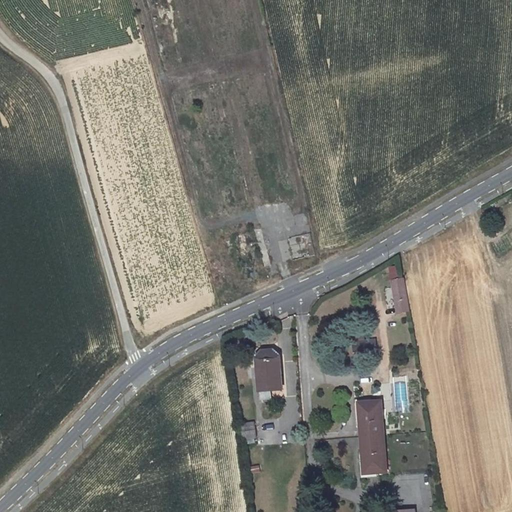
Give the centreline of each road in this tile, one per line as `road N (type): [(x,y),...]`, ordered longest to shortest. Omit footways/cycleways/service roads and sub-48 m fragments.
road 1 (residential): [(138,368),(180,340),(373,254),(511,174)]
road 2 (unclassified): [(0,29),(57,79),(138,368)]
road 3 (residential): [(0,507),(138,368)]
road 4 (unknown): [(283,309),(292,416),(286,429),(265,433)]
